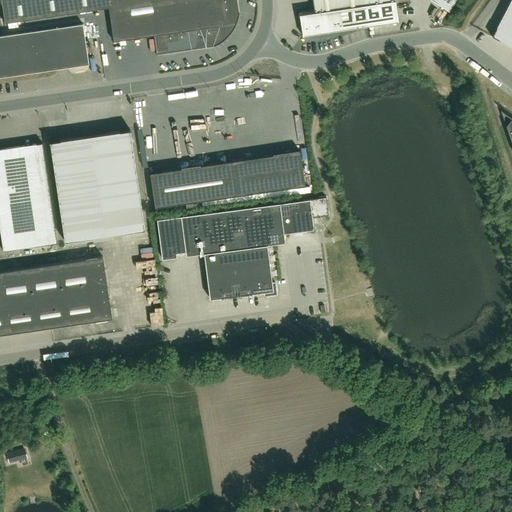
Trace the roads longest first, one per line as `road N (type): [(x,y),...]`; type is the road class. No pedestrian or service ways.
road 1 (unclassified): [(279,319),(0,361)]
road 2 (track): [(511,479),(279,319)]
road 3 (unclassified): [(511,82),(447,38),(321,63),(256,45)]
road 4 (residential): [(0,107),(223,73),(256,45)]
